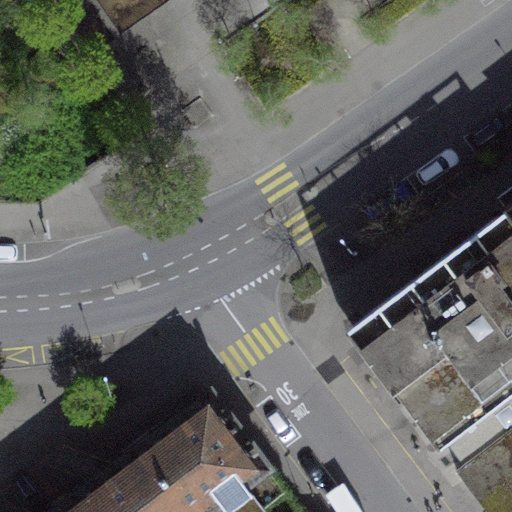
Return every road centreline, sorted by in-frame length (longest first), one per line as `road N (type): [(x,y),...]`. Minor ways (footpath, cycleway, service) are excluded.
road 1 (secondary): [(511,50),(199,259)]
road 2 (residential): [(199,259),(380,511)]
road 3 (secondary): [(199,259),(102,295),(0,303)]
